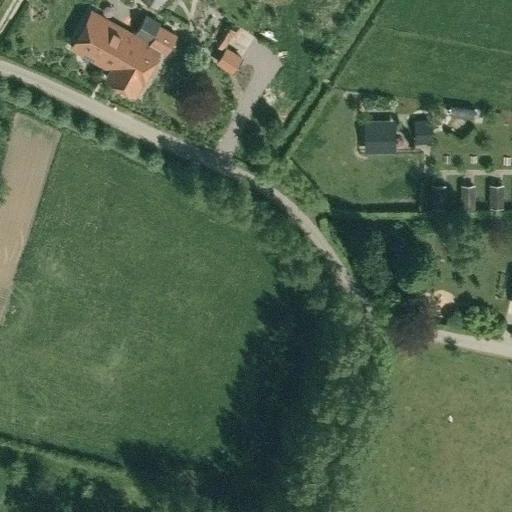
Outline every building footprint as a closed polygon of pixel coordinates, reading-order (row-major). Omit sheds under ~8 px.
[(168,0),(142,0),(162,11),(168,0)] [(160,52),(158,51),(166,37),(156,31),(162,21),(146,13),(134,34),(93,11),(72,49),(111,71),(106,78),(136,95),(160,52)] [(233,72),(240,62),(242,58),(225,47),(224,49),(222,52),(216,61),(233,72)] [(433,118),(415,119),(417,142),(435,140),(433,118)] [(364,156),(396,154),(395,121),(364,122),(364,156)] [(446,205),(446,187),(434,187),(434,205),(446,205)] [(475,205),(475,187),(462,187),(462,205),(475,205)] [(504,187),(491,187),(491,205),(504,205),(504,187)]
